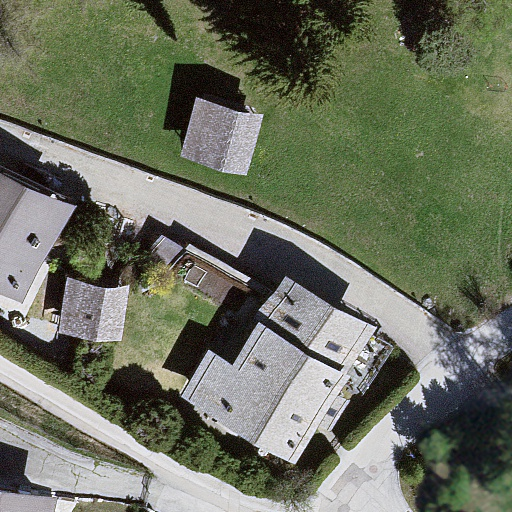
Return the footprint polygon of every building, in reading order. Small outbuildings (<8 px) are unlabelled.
[(237,174),(251,109),(208,100),(195,165),(237,174)] [(0,293),(9,298),(60,198),(0,167),(0,293)] [(363,315),(274,264),(219,359),(196,345),(169,392),(191,405),(281,457),(363,315)] [(54,333),(113,339),(119,281),(60,275),(54,333)] [(42,511),(47,490),(0,480),(0,511),(42,511)]
